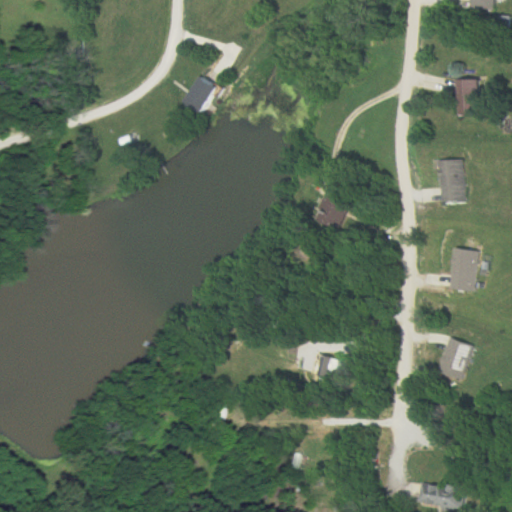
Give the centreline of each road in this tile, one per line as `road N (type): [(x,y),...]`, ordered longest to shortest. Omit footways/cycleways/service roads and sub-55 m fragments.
road 1 (residential): [(407,398),(414,269),(406,138),(416,0)]
road 2 (residential): [(180,0),(175,53),(151,91),(106,118),(0,150)]
